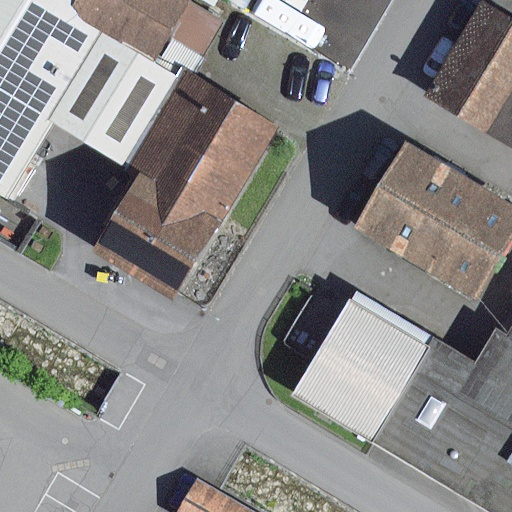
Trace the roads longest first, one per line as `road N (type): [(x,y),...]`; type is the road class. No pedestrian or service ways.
road 1 (residential): [(200,384),(431,0)]
road 2 (residential): [(411,511),(200,384)]
road 3 (residential): [(200,384),(0,268)]
road 4 (residential): [(126,511),(200,384)]
